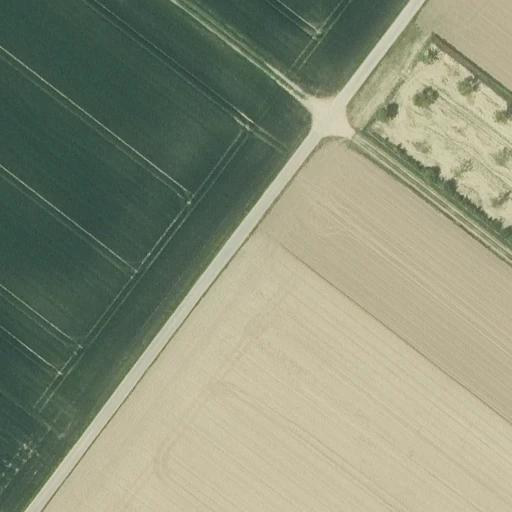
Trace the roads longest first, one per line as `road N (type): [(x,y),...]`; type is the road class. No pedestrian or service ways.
road 1 (track): [(35,511),(420,0)]
road 2 (track): [(166,0),(511,267)]
